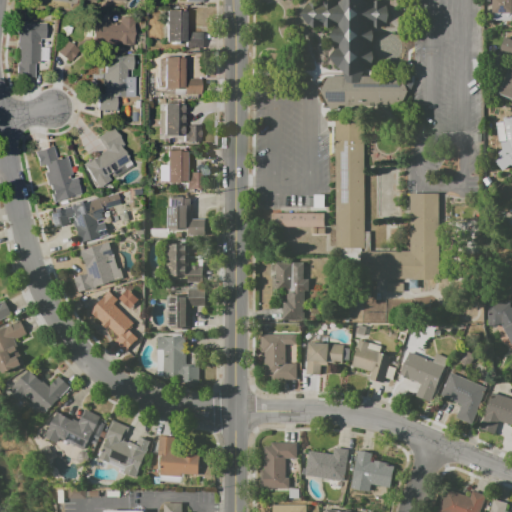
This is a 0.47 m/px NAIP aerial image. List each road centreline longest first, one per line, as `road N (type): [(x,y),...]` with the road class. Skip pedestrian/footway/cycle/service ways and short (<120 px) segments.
road 1 (tertiary): [(238,13),(237,511)]
road 2 (residential): [(0,101),(34,274),(56,316),(83,355),(113,379),(179,408)]
road 3 (residential): [(511,472),(368,417),(290,411)]
